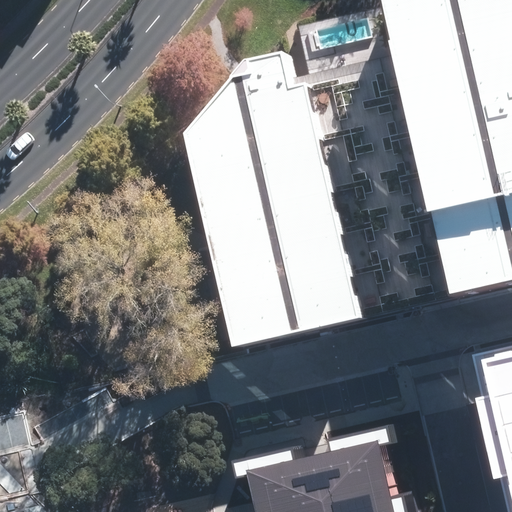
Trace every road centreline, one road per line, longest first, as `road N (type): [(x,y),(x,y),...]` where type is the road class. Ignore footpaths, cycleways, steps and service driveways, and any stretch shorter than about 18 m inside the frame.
road 1 (primary): [(172,0),(0,180)]
road 2 (residential): [(334,352),(511,310)]
road 3 (primary): [(0,89),(89,0)]
